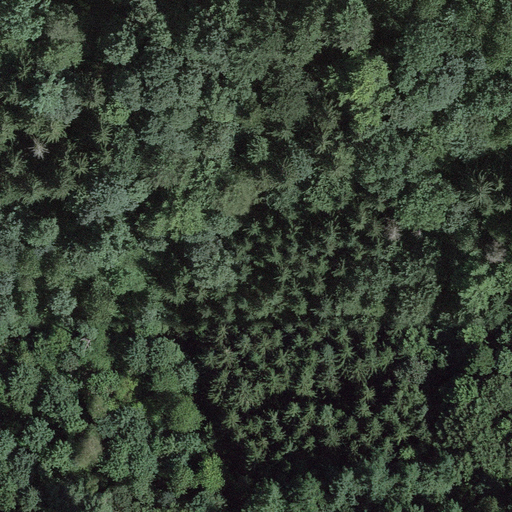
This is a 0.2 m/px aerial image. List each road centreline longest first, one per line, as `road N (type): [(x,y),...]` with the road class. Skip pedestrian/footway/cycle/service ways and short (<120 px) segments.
road 1 (track): [(231,511),(219,450),(146,235),(339,166),(511,132)]
road 2 (track): [(81,0),(146,235),(0,281)]
